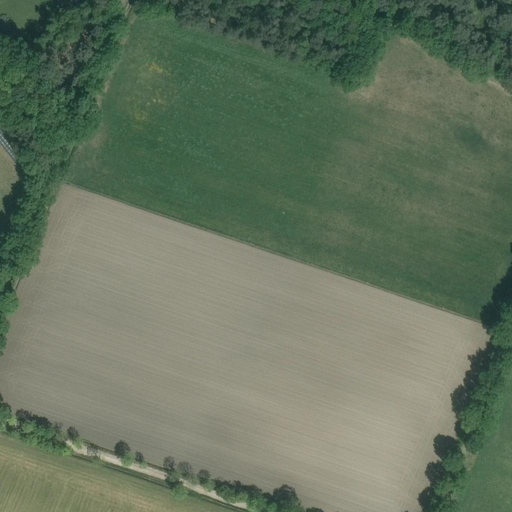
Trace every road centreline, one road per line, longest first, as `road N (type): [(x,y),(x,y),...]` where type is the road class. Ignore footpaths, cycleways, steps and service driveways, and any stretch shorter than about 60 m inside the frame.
road 1 (unclassified): [(0,297),(121,0)]
road 2 (track): [(0,420),(262,511)]
road 3 (track): [(442,511),(511,344)]
